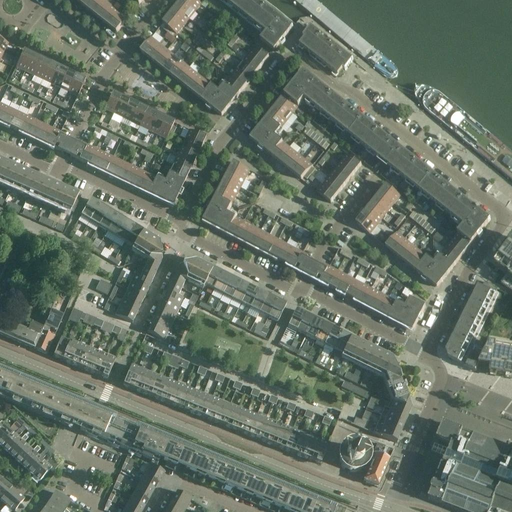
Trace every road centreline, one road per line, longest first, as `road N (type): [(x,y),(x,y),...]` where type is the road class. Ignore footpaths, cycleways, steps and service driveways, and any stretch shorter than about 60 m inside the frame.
road 1 (residential): [(427,356),(505,218),(292,52)]
road 2 (tertiary): [(386,507),(0,352)]
road 3 (residential): [(181,222),(221,142),(292,52)]
road 4 (residential): [(377,169),(299,292)]
road 5 (residential): [(427,356),(299,292)]
road 6 (unclassified): [(386,507),(441,377)]
road 7 (residential): [(181,222),(74,170),(58,174)]
road 8 (residential): [(299,292),(184,235)]
